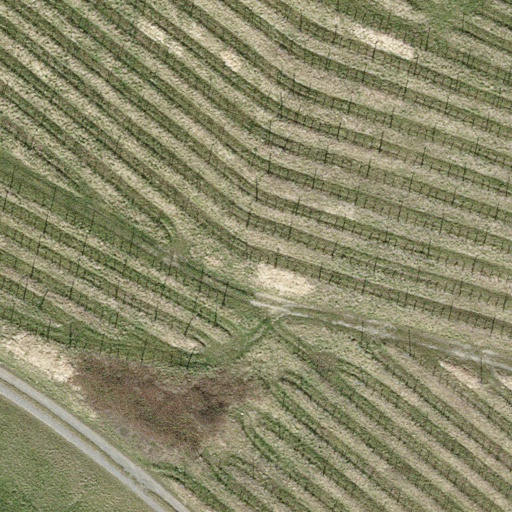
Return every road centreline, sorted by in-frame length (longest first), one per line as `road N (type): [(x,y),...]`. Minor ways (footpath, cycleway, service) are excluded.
road 1 (track): [(511,357),(108,241),(0,182)]
road 2 (track): [(0,385),(177,511)]
